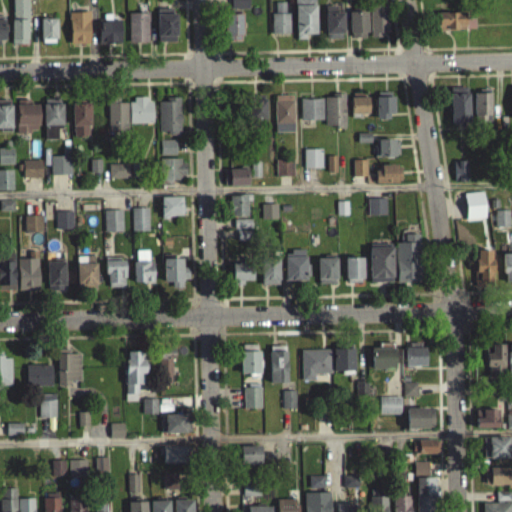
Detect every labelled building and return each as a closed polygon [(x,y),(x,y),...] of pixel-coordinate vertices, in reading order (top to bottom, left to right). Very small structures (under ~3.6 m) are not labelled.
[(247,0),(230,0),(230,13),(247,14),(247,0)] [(294,1),(294,45),(305,44),(305,40),(315,40),(315,1),(294,1)] [(11,50),(27,50),(27,3),(11,3),(11,50)] [(272,38),(289,38),(289,18),(285,18),(285,7),(272,7),(272,38)] [(324,44),(342,44),(341,10),(323,10),(324,44)] [(385,43),(386,11),(369,11),(368,42),(385,43)] [(348,17),(349,43),(366,42),(366,16),(348,17)] [(89,17),(68,17),(69,49),(89,49),(89,17)] [(474,35),(474,17),(434,18),(434,35),(474,35)] [(127,18),(128,49),(148,48),(147,18),(127,18)] [(175,19),(156,19),(156,47),(175,47),(175,19)] [(241,46),(240,19),(223,19),(224,46),(241,46)] [(98,49),(120,49),(119,26),(98,26),(98,49)] [(467,92),(449,93),(450,129),(468,128),(467,92)] [(473,98),(473,127),(491,126),(490,98),(473,98)] [(274,138),(292,137),(292,100),(273,101),(274,138)] [(323,131),(345,131),(344,100),(323,100),(323,131)] [(250,128),(265,127),(264,102),(249,103),(250,128)] [(367,102),(349,103),(349,119),(367,119),(367,102)] [(391,102),(375,102),(375,125),(392,125),(391,102)] [(61,134),(61,104),(42,105),(43,144),(57,144),(56,134),(61,134)] [(128,129),(150,128),(150,104),(127,104),(128,129)] [(158,138),(180,137),(179,104),(157,104),(158,138)] [(322,125),(322,104),(299,104),(300,125),(322,125)] [(0,135),(10,136),(10,106),(0,105),(0,135)] [(28,105),(15,105),(16,138),(38,137),(37,110),(28,110),(28,105)] [(126,105),(106,105),(106,138),(126,138),(126,105)] [(88,108),(70,109),(71,142),(89,141),(88,108)] [(398,162),(398,144),(376,145),(376,162),(398,162)] [(159,146),(159,160),(175,160),(175,145),(159,146)] [(0,153),(0,169),(13,169),(13,153),(0,153)] [(303,173),(321,173),(321,155),(303,155),(303,173)] [(70,161),(49,161),(50,180),(70,180),(70,161)] [(335,161),(326,161),(326,177),(336,177),(335,161)] [(89,178),(100,178),(100,164),(89,165),(89,178)] [(158,165),(159,191),(171,191),(171,183),(185,183),(185,164),(158,165)] [(276,182),(293,181),(292,164),(275,165),(276,182)] [(22,183),(41,183),(41,165),(21,166),(22,183)] [(352,165),(352,182),(366,181),(366,165),(352,165)] [(467,187),(466,166),(453,167),(454,187),(467,187)] [(251,183),(260,183),(260,167),(250,167),(251,183)] [(127,169),(107,169),(108,184),(128,183),(127,169)] [(400,187),(400,171),(373,172),(373,188),(400,187)] [(246,174),(223,175),(224,191),(247,191),(246,174)] [(0,195),(11,195),(11,175),(0,175),(0,195)] [(472,220),(486,220),(485,194),(471,195),(472,220)] [(249,221),(248,200),(227,201),(227,221),(249,221)] [(159,202),(160,221),(181,221),(181,202),(159,202)] [(367,204),(367,220),(384,220),(384,204),(367,204)] [(0,215),(13,216),(13,206),(0,206),(0,215)] [(336,221),(347,220),(347,207),(336,207),(336,221)] [(261,225),(276,224),(276,209),(260,209),(261,225)] [(148,236),(147,213),(131,213),(131,237),(148,236)] [(102,215),(103,237),(121,237),(121,215),(102,215)] [(509,215),(494,215),(495,232),(509,232),(509,215)] [(71,216),(54,217),(55,235),(72,234),(71,216)] [(41,220),(23,221),(23,238),(41,237),(41,220)] [(250,235),(237,236),(237,246),(251,246),(250,235)] [(395,288),(418,288),(417,239),(401,239),(401,248),(394,248),(395,288)] [(368,288),(391,287),(391,252),(367,252),(368,288)] [(490,256),(474,255),(474,287),(493,288),(493,264),(490,264),(490,256)] [(17,296),(37,295),(37,256),(27,257),(27,264),(16,264),(17,296)] [(152,288),(152,265),(147,266),(147,256),(133,256),(133,288),(152,288)] [(511,258),(502,259),(503,288),(511,287),(511,258)] [(0,295),(14,295),(13,261),(0,261),(0,295)] [(94,261),(74,262),(75,295),(95,294),(94,261)] [(306,261),(283,262),(284,288),(307,288),(306,261)] [(278,290),(277,262),(260,262),(261,291),(278,290)] [(316,264),(317,290),(336,289),(335,263),(316,264)] [(361,263),(344,263),(345,288),(362,287),(361,263)] [(181,264),(162,264),(162,287),(171,287),(171,293),(182,293),(181,285),(188,285),(188,272),(181,272),(181,264)] [(124,265),(104,265),(105,292),(124,292),(124,265)] [(64,296),(63,266),(45,266),(46,296),(64,296)] [(252,286),(252,268),(231,268),(231,290),(243,290),(243,286),(252,286)] [(258,379),(258,350),(239,350),(240,379),(258,379)] [(503,350),(490,350),(489,359),(485,359),(485,380),(502,381),(503,350)] [(268,388),(286,388),(285,351),(268,351),(268,388)] [(370,351),(369,375),(392,375),(392,351),(370,351)] [(172,354),(158,353),(157,388),(171,388),(172,354)] [(424,371),(424,353),(403,353),(404,372),(424,371)] [(69,355),(57,354),(56,390),(70,390),(70,385),(79,386),(80,359),(69,359),(69,355)] [(332,378),(353,378),(352,354),(332,354),(332,378)] [(300,355),(300,386),(313,385),(313,378),(329,378),(329,355),(300,355)] [(124,406),(137,406),(137,389),(144,389),(144,358),(124,358),(124,406)] [(10,361),(0,361),(0,391),(11,391),(10,361)] [(51,371),(25,370),(24,391),(51,392),(51,371)] [(416,401),(416,388),(401,388),(402,402),(416,401)] [(243,414),(260,414),(260,392),(242,393),(243,414)] [(295,396),(282,396),(282,414),(294,414),(295,396)] [(55,423),(54,399),(37,400),(38,424),(55,423)] [(400,402),(378,402),(377,419),(399,420),(400,402)] [(156,420),(156,404),(141,404),(141,420),(156,420)] [(433,434),(432,413),(404,414),(404,434),(433,434)] [(496,434),(497,415),(474,414),(474,433),(496,434)] [(77,432),(87,431),(87,417),(77,418),(77,432)] [(163,420),(164,439),(190,438),(189,419),(163,420)] [(122,444),(123,428),(108,428),(108,443),(122,444)] [(22,429),(5,429),(5,440),(22,440),(22,429)] [(507,442),(482,443),(482,465),(508,464),(507,442)] [(412,459),(437,459),(437,445),(412,445),(412,459)] [(161,469),(184,468),(183,450),(161,450),(161,469)] [(239,451),(239,469),(260,468),(259,451),(239,451)] [(106,463),(94,463),(93,481),(106,481),(106,463)] [(64,481),(63,465),(50,466),(50,482),(64,481)] [(86,465),(67,465),(67,482),(85,482),(86,465)] [(413,467),(413,479),(428,479),(428,467),(413,467)] [(511,490),(511,472),(485,472),(485,490),(511,490)] [(182,495),(181,478),(161,478),(162,495),(182,495)] [(137,479),(125,480),(126,498),(138,498),(137,479)] [(321,493),(321,481),(308,481),(308,493),(321,493)] [(433,511),(433,483),(415,483),(415,511),(433,511)] [(240,490),(241,511),(255,511),(254,489),(240,490)] [(15,511),(16,494),(0,493),(0,511),(15,511)] [(385,511),(386,495),(370,495),(369,511),(385,511)] [(41,511),(58,511),(58,498),(42,499),(41,511)] [(303,511),(328,511),(328,498),(303,498),(303,511)] [(409,511),(410,501),(392,501),(392,511),(409,511)] [(67,511),(84,511),(84,502),(67,503),(67,511)]
